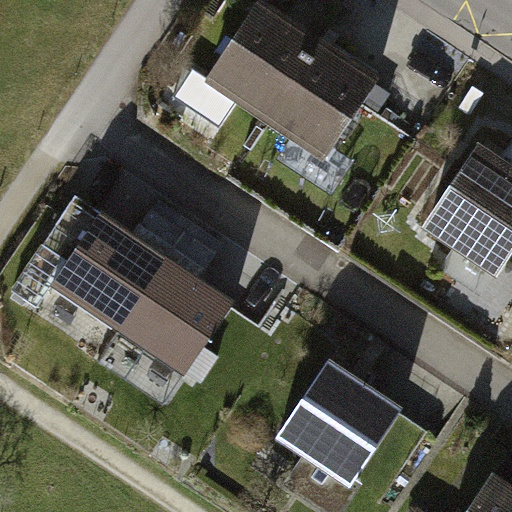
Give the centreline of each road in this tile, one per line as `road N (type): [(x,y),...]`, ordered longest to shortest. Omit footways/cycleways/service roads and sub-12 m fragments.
road 1 (residential): [(511,399),(87,117),(167,0)]
road 2 (track): [(0,385),(185,511)]
road 3 (track): [(0,243),(87,117)]
